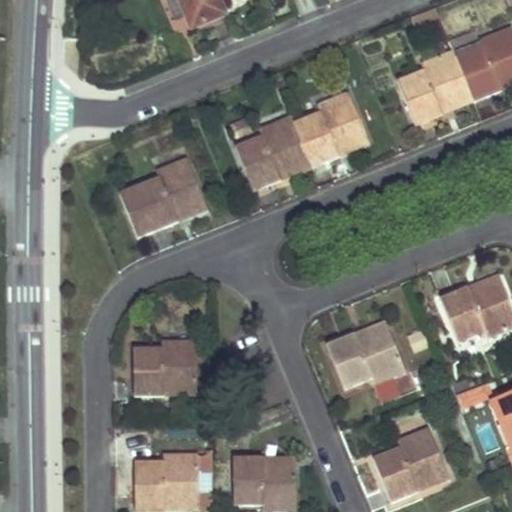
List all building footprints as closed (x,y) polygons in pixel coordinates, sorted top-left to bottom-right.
[(220,0),(181,0),(194,26),(226,13),(220,0)] [(477,35),(451,45),(454,52),(473,102),(511,86),(511,28),(480,41),(477,35)] [(425,72),(399,82),(417,126),(473,102),(454,52),(423,64),(425,72)] [(320,115),(294,125),(312,168),(370,144),(350,94),(317,107),(320,115)] [(263,138),(238,148),(255,191),(312,168),(294,125),(292,118),(260,131),(263,138)] [(160,179),(122,195),(140,238),(208,209),(188,160),(158,173),(160,179)] [(511,312),(499,279),(442,301),(459,345),(486,334),(490,342),(511,332),(511,312)] [(387,324),(330,346),(346,390),(374,380),(377,387),(407,374),(387,324)] [(163,351),(135,351),(136,399),(197,398),(198,344),(164,344),(163,351)] [(468,383),(454,389),(459,401),(472,395),(468,383)] [(511,416),(502,420),(511,444),(511,450),(509,452),(511,458),(511,416)] [(401,448),(375,459),(393,503),(451,480),(430,429),(399,442),(401,448)] [(199,508),(198,459),(167,459),(167,466),(136,467),(137,511),(166,511),(166,509),(199,508)] [(216,508),(215,459),(198,459),(199,508),(216,508)] [(298,511),(297,459),(235,460),(235,507),(264,508),(264,511),(298,511)]
